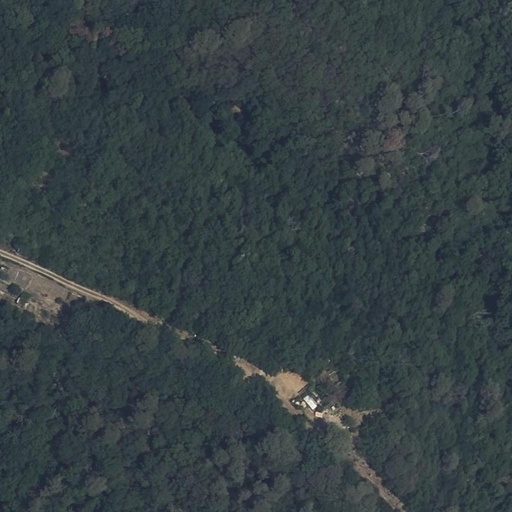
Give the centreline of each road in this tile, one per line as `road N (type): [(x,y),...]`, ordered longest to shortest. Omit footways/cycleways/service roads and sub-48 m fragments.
road 1 (track): [(0,252),(268,373)]
road 2 (track): [(400,511),(268,373)]
